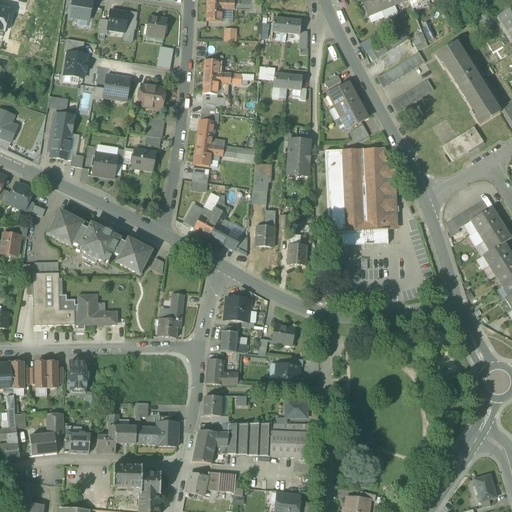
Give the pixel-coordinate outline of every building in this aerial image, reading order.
[(87,21),(88,21),(90,12),(91,12),(93,0),(91,0),(70,0),(70,4),(72,5),(71,9),(72,9),(71,18),(77,19),(87,21)] [(359,0),(367,16),(380,11),(375,0),(359,0)] [(375,0),(380,11),(394,5),(391,0),(375,0)] [(420,0),(409,0),(408,1),(412,10),(418,7),(417,6),(422,3),(420,0)] [(221,11),(221,5),(206,5),(206,22),(221,23),(221,21),(222,21),(223,15),(221,15),(221,11)] [(394,7),(381,12),(384,18),(385,21),(398,15),(394,7)] [(508,37),(511,44),(511,9),(496,19),(501,27),(503,26),(510,36),(508,37)] [(233,23),(233,11),(221,11),(221,15),(223,15),(222,21),(221,21),(221,23),(233,23)] [(108,30),(124,33),(127,15),(110,12),(108,23),(107,30),(108,30)] [(381,12),(368,18),(371,24),(384,18),(381,12)] [(127,13),(127,15),(124,33),(123,40),(122,42),(132,43),(137,15),(127,13)] [(486,14),(478,18),(485,28),(492,24),(486,14)] [(146,37),(163,40),(166,22),(149,18),(146,37)] [(87,21),(77,19),(76,27),(86,29),(87,21)] [(271,33),(285,34),(287,21),(273,20),(271,33)] [(300,23),(287,21),(285,34),(299,36),(299,33),(300,23)] [(107,37),(108,30),(107,30),(108,23),(100,22),(98,36),(105,37),(107,37)] [(426,41),(433,38),(427,23),(423,25),(425,29),(422,30),(426,41)] [(260,40),(267,41),(268,26),(262,25),(260,40)] [(501,27),(508,37),(510,36),(503,26),(501,27)] [(108,30),(107,37),(123,40),(124,33),(108,30)] [(222,43),(234,43),(235,31),(222,31),(222,43)] [(397,34),(403,44),(408,41),(402,31),(397,34)] [(306,33),(299,33),(299,36),(298,43),(300,45),(306,45),(307,35),(306,33)] [(397,34),(391,37),(398,47),(403,44),(397,34)] [(412,42),(414,47),(424,43),(420,35),(413,38),(415,41),(412,42)] [(393,50),(398,47),(391,37),(386,41),(393,50)] [(365,53),(366,53),(371,50),(374,48),(369,39),(359,45),(365,53)] [(67,54),(82,56),(84,44),(66,41),(64,54),(67,55),(67,54)] [(381,44),(387,54),(392,50),(386,41),(381,44)] [(414,48),(417,53),(427,48),(424,42),(424,43),(414,47),(414,48)] [(381,44),(376,47),(382,57),(387,54),(381,44)] [(473,118),(479,127),(499,114),(455,44),(435,56),(440,65),(442,64),(475,117),(473,118)] [(377,60),(382,57),(376,47),(371,50),(377,60)] [(160,48),(158,57),(171,59),(173,50),(160,48)] [(366,53),(372,63),(377,60),(371,50),(366,53)] [(82,56),(67,54),(67,55),(64,76),(79,79),(83,79),(84,73),(85,73),(87,64),(85,64),(86,57),(82,56)] [(377,79),(383,89),(424,64),(418,54),(377,79)] [(204,61),(203,78),(218,79),(218,74),(219,62),(204,61)] [(440,65),(473,118),(475,117),(442,64),(440,65)] [(258,80),(273,82),(274,76),(275,70),(259,68),(258,80)] [(79,79),(64,76),(62,84),(77,86),(79,79)] [(273,89),(286,90),(288,77),(274,76),(273,82),(273,89)] [(102,100),(112,102),(113,98),(127,100),(130,81),(105,77),(105,81),(103,90),(102,100)] [(302,79),(288,77),(286,90),(292,91),(300,92),(300,90),(302,79)] [(325,84),(328,90),(341,83),(337,77),(325,84)] [(218,84),(218,79),(203,78),(201,95),(217,96),(218,84)] [(94,89),(103,90),(105,81),(96,80),(94,89)] [(390,104),(397,114),(433,92),(427,81),(390,104)] [(228,96),(229,85),(218,84),(217,96),(228,96)] [(327,96),(334,107),(354,96),(348,84),(327,96)] [(160,112),(161,112),(165,89),(164,89),(164,90),(142,87),(142,85),(138,108),(139,108),(139,106),(160,110),(160,112)] [(92,101),(102,103),(102,100),(103,90),(94,89),(92,101)] [(286,90),(273,89),(272,99),(285,100),(286,90)] [(214,107),(221,108),(221,100),(216,100),(217,96),(201,95),(201,98),(215,99),(214,107)] [(334,107),(340,119),(361,108),(354,96),(334,107)] [(59,109),(60,100),(49,98),(47,107),(59,109)] [(201,106),(214,107),(215,99),(201,98),(201,106)] [(501,108),(511,125),(511,102),(501,108)] [(214,107),(201,106),(201,114),(214,115),(214,107)] [(361,108),(340,119),(346,131),(367,120),(361,108)] [(0,138),(10,143),(17,128),(10,125),(13,117),(0,111),(0,138)] [(201,114),(199,122),(212,123),(212,124),(218,124),(218,116),(214,115),(201,114)] [(53,115),(50,133),(70,136),(71,135),(73,118),(53,115)] [(150,120),(148,132),(161,134),(163,122),(150,120)] [(211,131),(212,124),(212,123),(199,122),(198,129),(211,131)] [(348,134),(351,139),(365,132),(362,126),(348,134)] [(442,148),(452,163),(482,144),(473,128),(442,148)] [(161,140),(161,134),(148,132),(147,131),(146,138),(159,140),(161,140)] [(196,149),(210,151),(211,146),(212,141),(213,134),(211,134),(198,132),(196,149)] [(368,137),(365,132),(351,139),(354,145),(368,137)] [(67,162),(70,136),(50,133),(49,141),(52,142),(50,153),(49,159),(67,162)] [(70,136),(67,162),(71,162),(72,156),(76,156),(79,137),(71,135),(70,136)] [(158,147),(159,140),(146,138),(145,145),(158,147)] [(295,175),(306,176),(307,163),(307,154),(308,144),(290,143),(288,171),(295,171),(295,175)] [(98,146),(96,156),(96,158),(116,161),(116,159),(118,151),(118,149),(98,146)] [(223,148),(223,152),(254,157),(254,152),(223,148)] [(125,149),(125,152),(122,166),(131,168),(134,151),(125,149)] [(210,156),(210,151),(196,149),(195,149),(193,166),(208,168),(208,166),(209,166),(210,161),(218,161),(219,157),(210,156)] [(327,233),(328,248),(388,245),(387,231),(386,213),(384,150),(324,152),(328,233),(327,233)] [(394,179),(394,176),(394,171),(384,150),(386,213),(395,212),(395,216),(396,216),(394,179)] [(116,165),(122,166),(125,152),(118,151),(116,159),(117,159),(116,165)] [(138,170),(152,173),(155,156),(143,154),(143,152),(134,151),(131,168),(131,169),(132,169),(133,168),(138,169),(138,170)] [(254,157),(223,152),(222,157),(254,161),(254,157)] [(70,168),(81,169),(83,158),(76,156),(72,156),(71,162),(70,168)] [(104,179),(114,181),(115,176),(116,165),(117,159),(116,159),(116,161),(96,158),(96,156),(95,156),(92,178),(93,178),(93,176),(104,178),(104,179)] [(210,161),(209,166),(208,166),(208,168),(217,169),(218,161),(210,161)] [(253,192),(265,193),(266,183),(269,183),(270,166),(254,166),(253,192)] [(193,169),(191,182),(206,184),(207,177),(204,176),(205,171),(193,169)] [(207,184),(206,184),(191,182),(190,191),(205,194),(207,184)] [(23,211),(24,212),(28,202),(32,192),(27,189),(26,188),(23,186),(22,187),(16,184),(11,194),(7,204),(8,204),(16,208),(17,206),(24,209),(23,211)] [(11,194),(6,192),(1,203),(0,205),(0,206),(5,209),(8,204),(7,204),(11,194)] [(252,204),(265,205),(265,193),(253,192),(252,204)] [(215,210),(218,204),(217,203),(219,199),(217,198),(210,194),(202,210),(205,211),(212,215),(215,210)] [(21,215),(29,218),(30,214),(33,207),(34,204),(28,202),(24,212),(23,211),(21,215)] [(482,202),(476,206),(482,215),(487,211),(482,202)] [(218,204),(215,210),(217,211),(221,214),(223,210),(223,207),(218,204)] [(477,218),(482,215),(476,206),(472,209),(477,218)] [(30,214),(40,218),(43,211),(33,207),(30,214)] [(209,238),(216,225),(211,222),(215,216),(212,215),(205,211),(204,213),(193,207),(189,216),(194,218),(189,227),(208,238),(209,238)] [(224,221),(230,210),(223,207),(223,210),(221,214),(226,216),(224,221)] [(472,221),(477,218),(472,209),(467,212),(472,221)] [(470,223),(476,233),(497,220),(491,209),(488,211),(487,211),(482,215),(477,218),(472,221),(470,223)] [(221,214),(217,211),(215,216),(211,222),(216,225),(221,214)] [(397,231),(396,216),(395,216),(395,212),(386,213),(387,231),(397,231)] [(470,223),(472,221),(467,212),(462,215),(467,224),(470,223)] [(80,253),(83,254),(97,261),(103,264),(104,262),(107,263),(112,254),(119,258),(116,263),(136,274),(138,271),(140,273),(149,256),(145,254),(147,250),(128,240),(126,245),(119,241),(119,240),(91,225),(88,231),(81,227),(82,224),(63,214),(61,218),(57,216),(49,233),(51,234),(50,237),(70,248),(72,245),(82,250),(80,253)] [(216,225),(220,227),(224,221),(226,216),(221,214),(216,225)] [(463,227),(467,224),(462,215),(457,218),(462,227),(463,227)] [(184,225),(189,227),(194,218),(189,216),(184,225)] [(274,229),(274,217),(264,216),(264,228),(274,229)] [(280,232),(288,232),(289,217),(281,217),(280,232)] [(457,230),(462,227),(457,218),(451,221),(457,230)] [(497,220),(476,233),(483,243),(504,230),(497,220)] [(459,233),(457,230),(451,221),(445,225),(450,238),(459,233)] [(244,232),(227,223),(224,229),(231,233),(235,235),(241,238),(244,232)] [(463,227),(469,237),(476,233),(470,223),(467,224),(463,227)] [(231,233),(224,229),(220,227),(216,225),(209,238),(224,246),(231,233)] [(20,238),(26,239),(28,226),(15,227),(14,236),(20,237),(20,238)] [(273,249),(274,229),(264,228),(256,228),(255,248),(273,249)] [(483,243),(489,253),(503,244),(510,240),(504,230),(483,243)] [(235,235),(231,233),(224,246),(228,248),(235,235)] [(475,248),(483,243),(476,233),(469,237),(468,238),(475,248)] [(0,253),(0,254),(17,257),(20,238),(20,237),(14,236),(3,235),(0,253)] [(234,251),(235,251),(241,239),(241,238),(235,235),(228,248),(234,251)] [(246,242),(241,239),(235,251),(243,256),(246,242)] [(480,259),(482,258),(489,253),(483,243),(475,248),(474,248),(480,259)] [(482,258),(488,268),(510,254),(503,244),(489,253),(482,258)] [(287,266),(305,267),(306,247),(288,246),(287,266)] [(95,265),(97,261),(83,254),(81,257),(95,265)] [(488,268),(495,278),(511,267),(511,258),(510,254),(488,268)] [(483,271),(488,268),(482,258),(480,259),(475,262),(482,272),(483,271)] [(150,269),(162,275),(163,265),(154,260),(150,269)] [(34,267),(34,276),(58,275),(58,263),(34,264),(34,267)] [(21,276),(32,276),(34,276),(34,267),(22,267),(21,276)] [(511,267),(495,278),(501,288),(511,281),(511,267)] [(489,281),(495,278),(488,268),(483,271),(489,281)] [(78,311),(76,311),(59,312),(58,296),(58,281),(58,275),(32,276),(32,285),(26,285),(26,297),(32,297),(33,327),(74,326),(82,326),(82,314),(78,314),(78,311)] [(511,281),(501,288),(508,298),(511,295),(511,281)] [(508,298),(501,288),(497,291),(503,301),(505,300),(508,298)] [(66,296),(62,296),(58,296),(59,312),(76,311),(76,309),(75,309),(74,301),(66,301),(66,296)] [(163,313),(162,321),(177,322),(177,330),(180,331),(183,297),(171,296),(170,310),(169,314),(163,313)] [(78,297),(78,311),(78,314),(82,314),(82,326),(84,326),(103,326),(108,326),(116,326),(116,314),(108,314),(108,316),(96,316),(96,314),(96,304),(96,297),(78,297)] [(224,303),(224,310),(249,312),(250,301),(239,300),(226,299),(225,303),(224,303)] [(96,314),(105,314),(105,304),(96,304),(96,314)] [(160,309),(159,321),(162,321),(163,313),(169,314),(170,310),(160,309)] [(247,324),(249,312),(224,310),(223,321),(242,323),(247,324)] [(256,313),(249,312),(247,324),(254,324),(255,324),(256,313)] [(176,340),(177,330),(177,322),(162,321),(159,321),(157,338),(176,340)] [(290,347),(291,347),(294,329),(274,326),(271,344),(283,346),(283,344),(291,345),(290,347)] [(220,353),(235,354),(235,345),(236,338),(236,334),(222,333),(220,353)] [(247,339),(236,338),(235,345),(246,346),(247,339)] [(258,357),(264,357),(267,343),(260,341),(258,357)] [(246,346),(235,345),(235,354),(239,355),(245,355),(246,346)] [(69,383),(69,391),(86,391),(86,382),(88,382),(87,374),(85,374),(85,363),(79,363),(77,361),(75,363),(69,363),(69,374),(67,374),(67,383),(69,383)] [(205,385),(221,386),(221,385),(222,375),(223,362),(207,361),(205,385)] [(56,363),(46,364),(46,390),(57,389),(57,385),(57,372),(57,369),(56,363)] [(11,364),(11,365),(12,389),(12,390),(23,390),(23,386),(23,373),(23,370),(23,364),(11,364)] [(35,390),(46,390),(46,364),(35,364),(35,369),(35,373),(35,386),(35,390)] [(2,390),(12,389),(11,365),(1,365),(1,366),(0,366),(0,385),(2,386),(2,390)] [(269,380),(275,381),(277,365),(270,365),(269,380)] [(275,381),(296,383),(298,367),(289,366),(277,365),(275,381)] [(221,385),(237,385),(238,374),(222,375),(221,385)] [(46,390),(35,390),(36,398),(46,398),(46,390)] [(24,416),(14,416),(14,410),(13,398),(13,397),(6,398),(7,411),(7,413),(8,421),(9,431),(15,430),(16,430),(25,430),(24,416)] [(237,406),(245,406),(246,397),(237,397),(237,406)] [(211,418),(220,418),(221,398),(203,398),(202,417),(211,418)] [(287,418),(306,418),(306,401),(285,401),(285,418),(287,418)] [(140,418),(147,418),(147,406),(147,405),(136,405),(135,418),(140,418)] [(54,435),(54,437),(63,436),(63,415),(46,415),(47,436),(54,435)] [(157,418),(157,429),(157,446),(156,446),(156,448),(177,448),(178,424),(165,424),(165,418),(157,418)] [(0,422),(1,431),(9,431),(8,421),(2,422),(0,422)] [(212,454),(226,455),(229,425),(228,425),(219,425),(219,434),(216,434),(212,454)] [(226,455),(269,458),(270,425),(257,425),(229,425),(226,455)] [(308,425),(270,425),(269,458),(310,460),(311,434),(307,434),(308,425)] [(63,443),(70,444),(70,433),(71,433),(71,428),(63,427),(63,436),(63,443)] [(115,455),(115,445),(116,428),(113,427),(108,427),(108,437),(97,437),(96,455),(115,455)] [(117,427),(116,428),(115,445),(134,446),(135,428),(129,428),(117,427)] [(134,446),(156,446),(157,446),(157,429),(139,428),(135,428),(134,446)] [(0,461),(19,459),(16,430),(15,430),(9,431),(1,431),(0,431),(0,461)] [(192,463),(210,465),(212,454),(216,434),(198,432),(193,458),(192,463)] [(69,454),(88,455),(90,434),(81,433),(71,433),(70,433),(70,444),(69,454)] [(29,438),(31,458),(56,455),(54,437),(54,435),(47,436),(29,438)] [(157,511),(158,496),(159,496),(160,475),(152,475),(152,469),(146,468),(113,467),(112,488),(139,489),(138,511),(157,511)] [(205,491),(234,493),(234,489),(235,475),(208,473),(207,479),(208,479),(205,491)] [(186,493),(204,497),(205,491),(208,479),(207,479),(189,475),(186,493)] [(478,496),(480,503),(488,501),(496,498),(489,476),(473,481),(475,487),(478,496)] [(16,503),(31,506),(34,486),(18,483),(15,503),(16,503)] [(234,493),(234,497),(242,497),(243,489),(234,489),(234,493)] [(268,505),(275,506),(276,504),(278,504),(279,496),(280,493),(270,492),(268,505)] [(369,502),(374,502),(375,496),(360,493),(359,500),(369,501),(369,502)] [(298,511),(300,511),(300,507),(299,505),(299,498),(279,496),(278,504),(276,504),(275,506),(274,511),(298,511)] [(234,497),(234,506),(243,506),(243,497),(242,497),(234,497)] [(345,511),(367,511),(369,502),(369,501),(359,500),(347,498),(345,511)] [(490,507),(488,501),(480,503),(482,509),(490,507)] [(14,511),(41,511),(43,508),(31,506),(16,503),(14,511)] [(304,511),(312,511),(313,504),(305,503),(304,511)]
